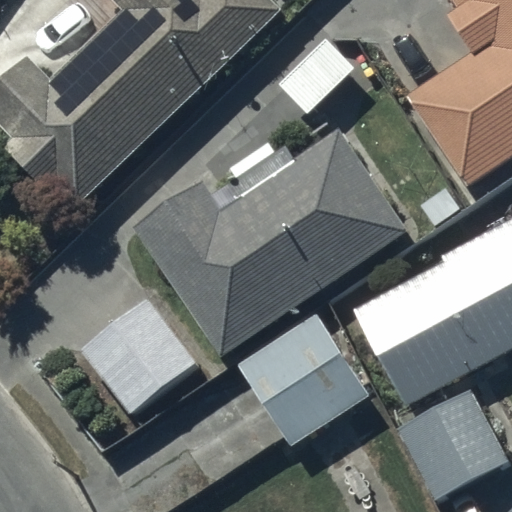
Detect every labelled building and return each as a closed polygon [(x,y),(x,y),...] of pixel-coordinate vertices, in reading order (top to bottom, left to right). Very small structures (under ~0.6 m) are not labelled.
[(96,0),(76,20),(99,45),(59,83),(37,60),(0,94),(0,135),(74,215),(287,17),(270,0),(96,0)] [(511,163),(511,0),(455,0),(464,13),(455,19),(478,55),(410,100),(471,191),(511,163)] [(364,81),(335,51),(286,96),(315,126),(364,81)] [(417,233),(349,132),(303,163),(293,150),(284,155),(275,142),(229,173),(237,185),(217,198),(209,186),(141,232),(229,361),(417,233)] [(511,356),(511,224),(446,261),(449,265),(360,314),(415,413),(396,423),(442,505),(511,465),(511,459),(468,381),(511,356)] [(206,366),(155,300),(84,354),(135,420),(206,366)] [(324,316),(243,368),(296,452),(378,400),(324,316)]
